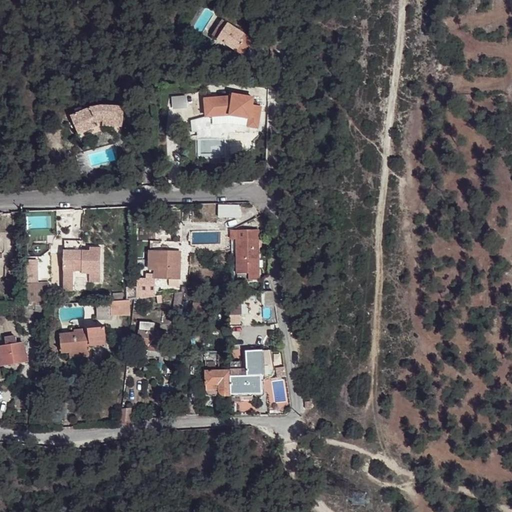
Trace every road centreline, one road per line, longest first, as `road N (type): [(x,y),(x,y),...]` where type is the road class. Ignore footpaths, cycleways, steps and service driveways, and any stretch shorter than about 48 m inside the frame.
road 1 (track): [(406,0),(374,353),(342,386),(336,442)]
road 2 (unclassified): [(0,432),(79,437),(293,416)]
road 3 (residential): [(274,191),(0,201)]
road 4 (track): [(293,416),(502,511)]
road 5 (unclassified): [(274,191),(293,416)]
